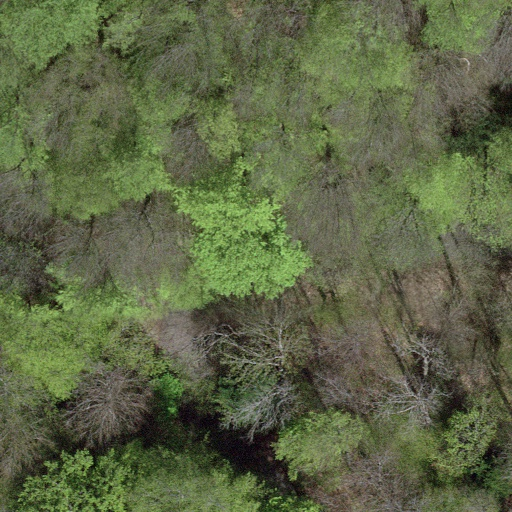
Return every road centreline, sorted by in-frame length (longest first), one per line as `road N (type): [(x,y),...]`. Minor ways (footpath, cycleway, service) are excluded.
road 1 (unclassified): [(296,511),(200,409),(192,312),(227,267),(279,247),(511,243)]
road 2 (track): [(192,312),(52,255),(0,219)]
